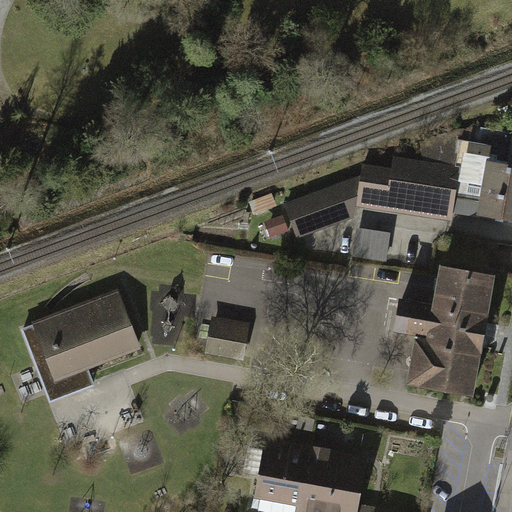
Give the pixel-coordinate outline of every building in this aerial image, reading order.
[(455,223),(458,197),(466,143),(427,138),(424,161),(399,158),(397,172),(366,168),(364,182),(334,178),(332,188),(322,187),(318,221),(291,218),(289,236),(315,240),(314,250),(354,255),(360,210),(455,223)] [(511,149),(466,143),(458,197),(484,201),(482,218),(511,221),(511,149)] [(252,204),(257,217),(292,203),(288,190),(252,204)] [(499,275),(444,265),(442,280),(437,303),(416,300),(410,335),(420,337),(414,374),(411,387),(477,399),(499,275)] [(119,298),(26,333),(52,405),(97,388),(90,371),(140,351),(119,298)] [(249,327),(216,321),(210,357),(243,362),(246,343),(249,327)] [(426,444),(394,439),(391,455),(423,461),(426,444)] [(369,458),(268,440),(257,499),(298,506),(296,511),(404,511),(361,504),(369,458)]
